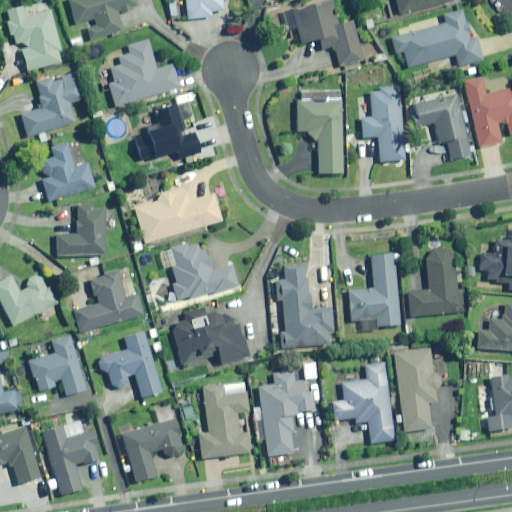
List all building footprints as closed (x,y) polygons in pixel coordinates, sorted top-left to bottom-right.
[(132,8),(139,6),(136,0),(69,0),(76,24),(94,18),(96,26),(87,29),(90,40),(123,30),(119,16),(133,12),(132,8)] [(224,10),(222,0),(186,0),(188,19),(211,17),(211,12),(224,10)] [(396,0),(400,14),(454,0),(396,0)] [(337,25),(331,2),(292,11),(300,44),(310,41),(312,51),(334,45),(339,67),(363,61),(354,21),(337,25)] [(7,22),(11,37),(14,36),(16,45),(21,44),(28,71),(60,62),(56,50),(61,49),(51,11),(31,16),(29,6),(8,12),(10,21),(7,22)] [(471,40),(463,10),(444,16),(446,23),(391,38),(396,54),(403,52),(408,68),(455,55),(459,67),(484,60),(478,39),(471,40)] [(157,69),(149,40),(128,46),(130,54),(119,57),(121,66),(111,69),(115,83),(109,85),(115,106),(180,88),(174,64),(157,69)] [(81,100),(73,72),(35,83),(43,109),(21,115),(27,137),(74,123),(69,103),(81,100)] [(511,87),(486,94),(482,78),(463,82),(479,148),(501,143),(497,124),(506,122),(509,135),(511,134),(511,87)] [(404,161),(399,87),(370,89),(372,119),(361,120),(362,138),(378,137),(380,162),(404,161)] [(470,156),(456,95),(413,105),(418,127),(434,123),(439,143),(446,142),(451,161),(470,156)] [(344,174),(343,102),(323,102),(323,105),(316,105),(316,102),(298,102),(298,131),(304,131),(319,144),(319,174),(344,174)] [(155,112),(159,126),(148,129),(149,135),(136,139),(141,161),(178,151),(180,159),(201,154),(195,131),(184,134),(176,106),(155,112)] [(75,168),(68,144),(51,149),(54,158),(40,163),(45,179),(42,180),(48,201),(94,188),(87,164),(75,168)] [(205,175),(192,179),(194,186),(134,204),(145,243),(222,221),(214,194),(211,195),(205,175)] [(106,255),(105,211),(88,211),(88,206),(77,206),(78,235),(57,236),(57,257),(106,255)] [(511,238),(500,237),(498,255),(480,254),(479,270),(487,271),(486,280),(508,283),(508,290),(511,290),(511,238)] [(201,255),(199,244),(169,250),(176,284),(173,284),(177,301),(239,288),(234,266),(212,271),(208,253),(201,255)] [(455,252),(426,254),(429,291),(409,293),(411,317),(461,312),(455,252)] [(399,325),(395,255),(372,256),(374,290),(349,292),(350,321),(375,320),(376,327),(399,325)] [(311,310),(307,264),(285,265),(286,281),(276,282),(277,302),(283,301),(286,335),(281,336),(282,348),(328,345),(327,333),(334,332),(332,309),(311,310)] [(126,299),(119,272),(90,280),(97,305),(73,311),(79,332),(143,315),(138,296),(126,299)] [(20,293),(11,277),(0,282),(0,301),(12,326),(56,304),(41,274),(27,281),(31,288),(20,293)] [(511,304),(505,304),(504,319),(489,318),(489,331),(477,330),(477,349),(511,350),(511,304)] [(228,312),(213,315),(205,317),(203,309),(181,315),(183,323),(172,326),(182,366),(219,356),(222,366),(250,359),(240,325),(233,327),(228,312)] [(162,393),(144,332),(124,337),(128,351),(99,360),(102,372),(108,371),(114,392),(127,388),(124,377),(135,374),(143,398),(162,393)] [(87,390),(70,335),(51,341),(55,354),(29,362),(38,392),(54,387),(52,381),(61,379),(66,396),(87,390)] [(437,383),(432,348),(394,353),(405,432),(431,429),(428,404),(441,402),(439,383),(437,383)] [(0,363),(11,361),(9,351),(0,353),(0,363)] [(392,441),(386,363),(365,364),(366,381),(342,383),(343,401),(333,402),(334,420),(355,419),(355,422),(369,421),(370,443),(392,441)] [(294,381),(293,372),(273,375),(275,385),(258,388),(269,457),(294,453),(290,431),(294,431),(291,414),(318,410),(316,395),(320,395),(317,377),(294,381)] [(4,393),(0,376),(0,413),(24,408),(20,390),(4,393)] [(511,378),(491,380),(495,416),(488,417),(489,431),(511,428),(511,378)] [(250,412),(246,382),(203,388),(209,433),(198,435),(201,459),(249,453),(246,433),(239,434),(236,414),(250,412)] [(186,452),(176,419),(151,426),(151,428),(123,436),(136,483),(157,477),(151,453),(163,449),(166,458),(186,452)] [(100,459),(92,432),(66,439),(62,427),(43,433),(60,495),(83,489),(76,466),(100,459)] [(40,478),(25,428),(0,435),(0,464),(7,462),(14,486),(40,478)]
